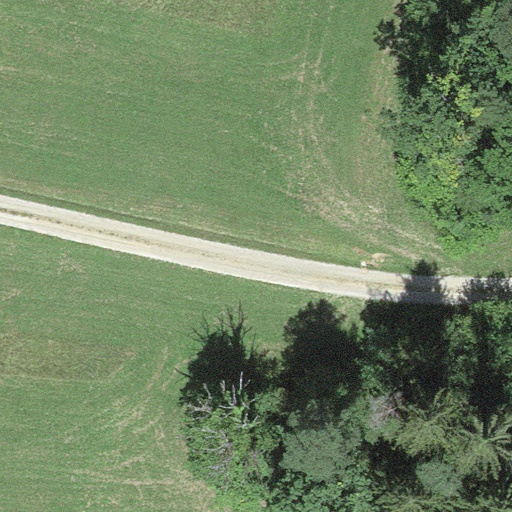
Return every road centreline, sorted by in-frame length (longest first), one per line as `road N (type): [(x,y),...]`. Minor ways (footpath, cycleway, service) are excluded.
road 1 (track): [(511,283),(417,277),(0,196)]
road 2 (track): [(417,277),(408,132),(431,0)]
